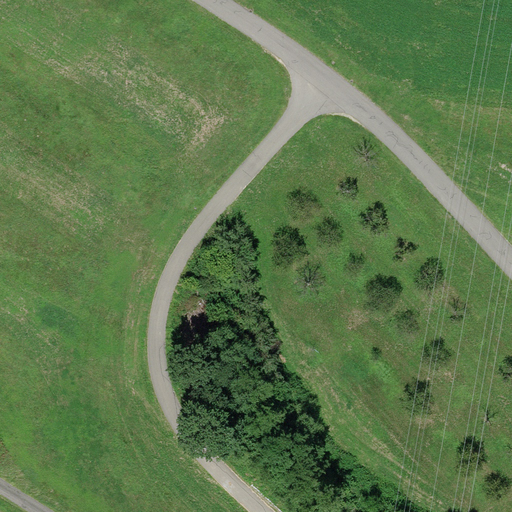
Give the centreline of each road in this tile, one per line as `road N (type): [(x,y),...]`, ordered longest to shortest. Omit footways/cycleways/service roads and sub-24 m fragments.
road 1 (unclassified): [(322,78),(190,239),(158,298),(153,363),(172,422),(254,511)]
road 2 (unclassified): [(511,267),(322,78)]
road 3 (unclassified): [(322,78),(200,0)]
